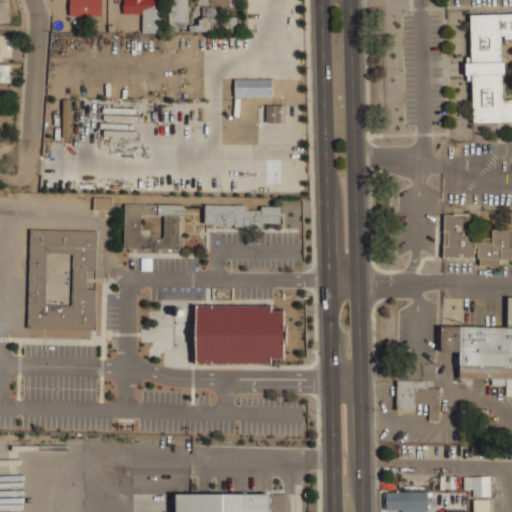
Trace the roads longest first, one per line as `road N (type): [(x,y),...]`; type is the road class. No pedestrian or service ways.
road 1 (primary): [(362,511),(350,0)]
road 2 (primary): [(322,0),(334,511)]
road 3 (residential): [(34,0),(30,137)]
